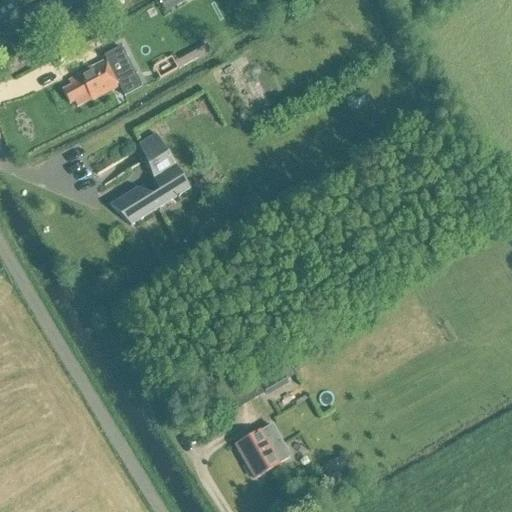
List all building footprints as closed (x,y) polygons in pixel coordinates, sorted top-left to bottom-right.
[(22,27),(29,40),(48,29),(51,34),(86,15),(77,0),(58,0),(24,19),(27,24),(22,27)] [(93,0),(100,14),(126,0),(93,0)] [(70,87),(62,92),(69,105),(73,103),(76,108),(90,101),(91,103),(117,88),(122,99),(140,90),(120,49),(102,58),(104,63),(77,77),(68,82),(70,87)] [(107,208),(129,228),(188,193),(153,137),(136,147),(157,194),(149,200),(135,191),(107,208)] [(254,197),(236,207),(249,230),(268,220),(254,197)] [(256,381),(261,390),(285,379),(280,370),(256,381)] [(259,434),(259,433),(234,447),(253,481),(278,466),(289,459),(270,427),(259,434)]
